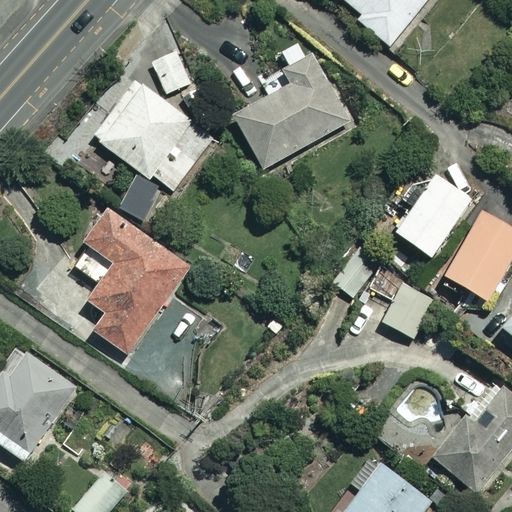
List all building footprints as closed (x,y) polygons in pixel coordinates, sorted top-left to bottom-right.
[(338,0),(358,16),(354,21),(388,48),(426,0),(338,0)] [(348,123),(311,54),(262,81),(270,96),(231,116),(260,171),(348,123)] [(90,139),(137,172),(113,204),(147,229),(212,139),(132,81),(90,139)] [(468,201),(432,176),(392,234),(428,259),(468,201)] [(105,210),(78,248),(85,253),(74,268),(97,285),(85,301),(103,314),(90,331),(125,356),(188,270),(105,210)] [(511,254),(511,232),(477,213),(440,276),(484,302),(511,254)] [(380,265),(357,247),(330,282),(352,300),(380,265)] [(388,269),(372,293),(390,306),(380,321),(409,341),(436,303),(388,269)] [(511,311),(498,329),(511,339),(511,311)] [(74,388),(16,348),(0,370),(0,447),(22,463),(74,388)] [(511,450),(511,396),(502,388),(471,424),(465,418),(430,457),(473,495),(511,450)] [(441,511),(377,463),(339,511),(441,511)] [(109,511),(127,490),(103,471),(70,511),(71,511),(109,511)]
